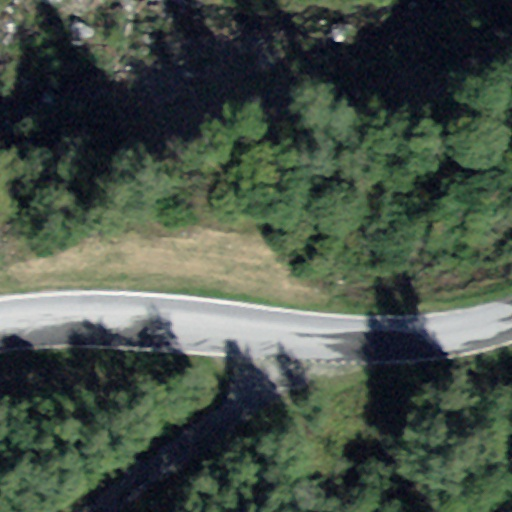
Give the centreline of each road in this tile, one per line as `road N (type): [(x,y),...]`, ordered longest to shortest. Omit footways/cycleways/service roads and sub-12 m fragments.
road 1 (unclassified): [(0,331),(219,327),(399,344),(511,328)]
road 2 (track): [(340,339),(112,511)]
